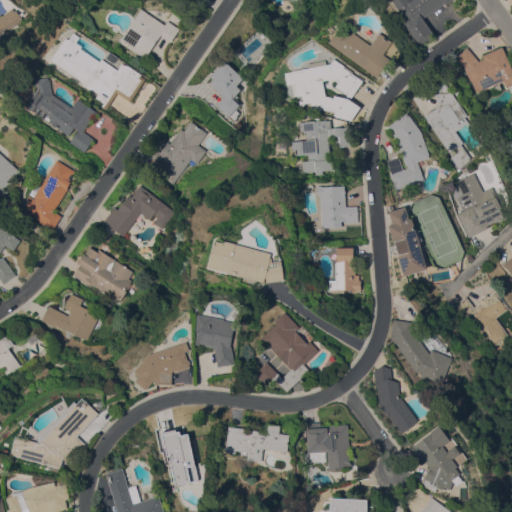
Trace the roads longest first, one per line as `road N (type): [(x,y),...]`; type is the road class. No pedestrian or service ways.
road 1 (residential): [(86,511),(107,440),(144,407),(181,397),(290,405),(341,389),(356,373),(384,309),(371,153),(381,107),(408,72),(493,9)]
road 2 (residential): [(0,310),(34,283),(227,0)]
